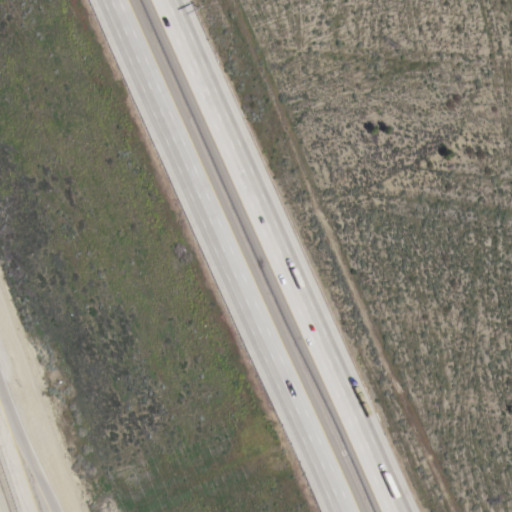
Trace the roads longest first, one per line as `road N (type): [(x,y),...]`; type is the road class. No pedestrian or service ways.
road 1 (motorway): [(396,511),(166,0)]
road 2 (motorway): [(107,0),(336,511)]
road 3 (tertiary): [(56,511),(0,378)]
